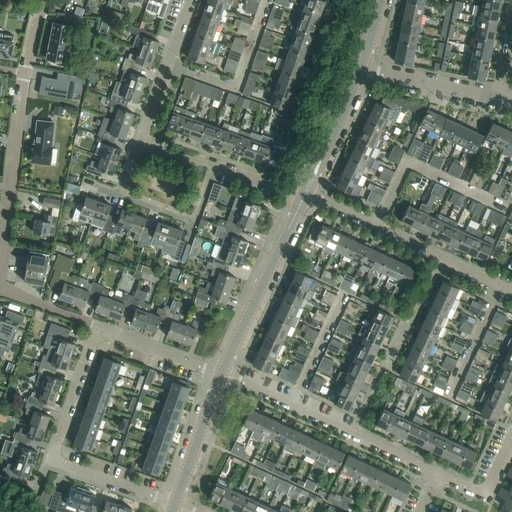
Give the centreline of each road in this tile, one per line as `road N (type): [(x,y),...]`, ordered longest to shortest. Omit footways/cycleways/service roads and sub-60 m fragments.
road 1 (residential): [(174,506),(51,460),(96,327)]
road 2 (residential): [(441,474),(220,375)]
road 3 (residential): [(511,290),(303,198)]
road 4 (tertiary): [(220,375),(303,198)]
road 5 (residential): [(0,259),(23,72)]
road 6 (residential): [(165,65),(233,88),(267,0)]
road 7 (tertiary): [(360,72),(502,98)]
road 8 (residential): [(214,165),(194,221),(117,197)]
road 9 (tertiary): [(174,506),(220,375)]
road 10 (tertiary): [(303,198),(360,72)]
road 11 (residential): [(220,375),(96,327)]
